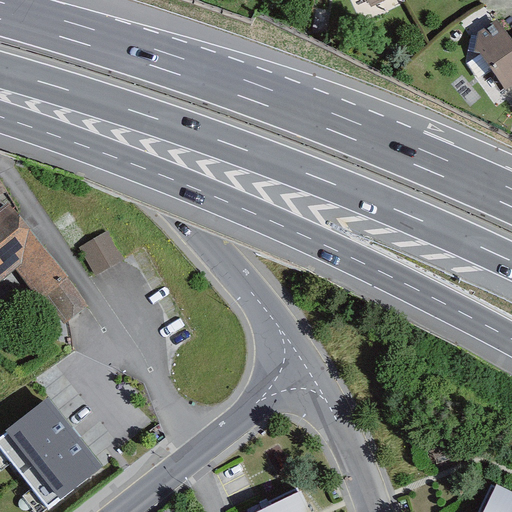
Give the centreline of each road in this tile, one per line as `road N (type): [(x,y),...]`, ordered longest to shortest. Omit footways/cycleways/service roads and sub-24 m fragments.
road 1 (motorway): [(0,117),(219,198),(511,339)]
road 2 (motorway): [(0,70),(237,147),(511,261)]
road 3 (motorway): [(511,198),(254,92),(0,10)]
road 4 (residential): [(305,366),(20,0)]
road 5 (residential): [(124,511),(305,366)]
road 6 (residential): [(305,366),(376,511)]
